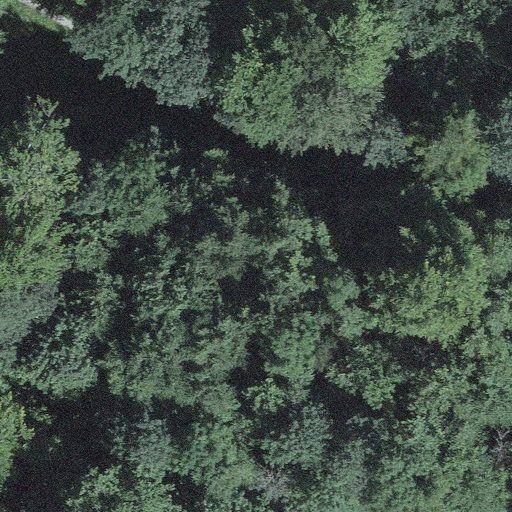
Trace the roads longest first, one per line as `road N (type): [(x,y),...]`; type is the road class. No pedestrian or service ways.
road 1 (track): [(511,205),(124,41),(50,0)]
road 2 (track): [(0,425),(269,511)]
